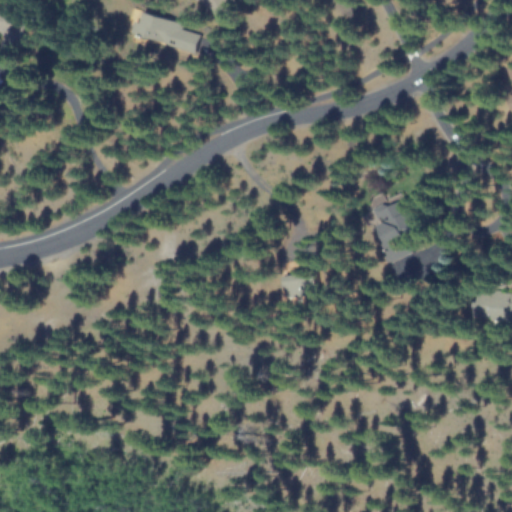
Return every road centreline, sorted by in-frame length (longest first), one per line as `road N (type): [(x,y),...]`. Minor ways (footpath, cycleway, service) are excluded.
road 1 (residential): [(511,0),(469,44),(405,89),(246,132),(86,232),(0,259)]
road 2 (residential): [(417,81),(490,207)]
